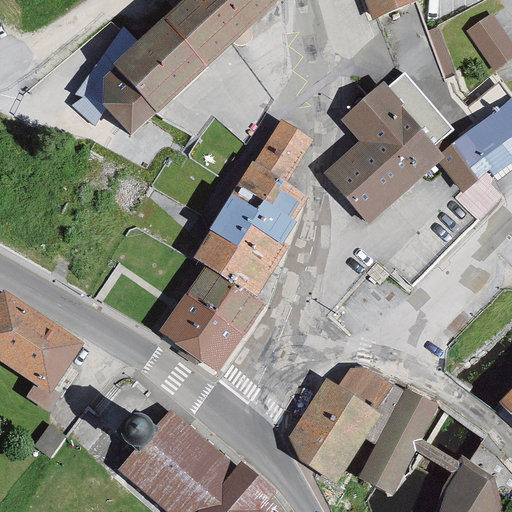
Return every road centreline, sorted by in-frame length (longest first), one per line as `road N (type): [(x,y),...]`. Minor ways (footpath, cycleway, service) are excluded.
road 1 (residential): [(281,343),(317,215),(320,141),(296,0)]
road 2 (tertiary): [(0,273),(104,331),(239,423)]
road 3 (residential): [(382,359),(511,222)]
road 4 (residential): [(382,359),(438,386),(511,443)]
road 5 (unknown): [(0,64),(38,54),(112,0)]
